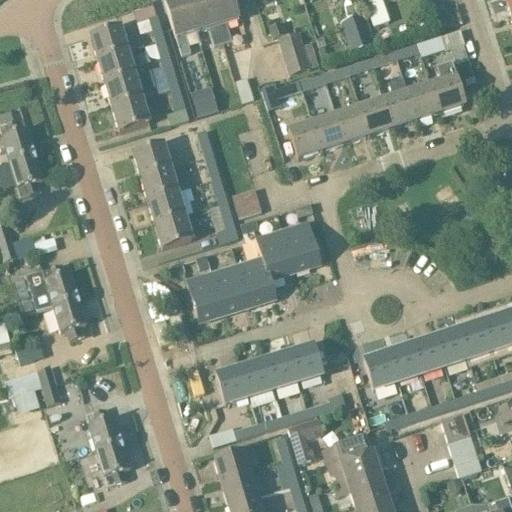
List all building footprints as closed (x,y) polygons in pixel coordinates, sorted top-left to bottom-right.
[(184,40),(196,36),(185,0),(178,0),(172,2),(171,0),(162,0),(164,5),(163,5),(175,42),(181,60),(190,57),(184,40)] [(185,0),(196,36),(208,32),(213,50),(222,48),(207,0),(185,0)] [(207,0),(222,48),(231,45),(225,27),(238,23),(230,0),(207,0)] [(511,0),(503,0),(510,20),(511,19),(511,0)] [(380,3),(366,8),(373,30),(387,25),(380,3)] [(146,21),(154,47),(164,44),(156,18),(146,21)] [(361,20),(341,27),(351,56),(371,49),(361,20)] [(444,20),(435,23),(438,32),(447,29),(444,20)] [(280,28),(269,32),(272,42),(283,38),(280,28)] [(97,64),(126,55),(119,31),(89,40),(97,64)] [(416,48),(420,58),(421,63),(445,56),(445,57),(464,51),(459,37),(440,43),(440,41),(416,48)] [(282,56),(301,50),(298,39),(278,45),(282,56)] [(164,44),(154,47),(161,71),(171,68),(164,44)] [(310,48),(301,51),(304,62),(308,73),(317,71),(310,48)] [(420,58),(416,48),(393,56),(396,65),(420,58)] [(285,68),(304,62),(301,51),(301,50),(282,56),(285,68)] [(97,64),(104,88),(134,79),(126,55),(97,64)] [(393,56),(369,64),(372,73),(396,65),(393,56)] [(285,68),(289,79),(308,73),(304,62),(285,68)] [(161,71),(169,95),(178,92),(171,68),(161,71)] [(429,88),(439,118),(463,110),(450,69),(436,74),(439,85),(429,88)] [(346,71),(322,79),(325,89),(349,81),(346,71)] [(104,88),(111,112),(141,103),(134,79),(104,88)] [(322,79),(298,87),(302,96),(325,89),(322,79)] [(241,108),(254,104),(247,82),(234,86),(241,108)] [(278,104),(302,96),(298,87),(275,94),(273,89),(261,92),(269,115),(280,112),(278,104)] [(429,88),(406,96),(415,125),(439,118),(429,88)] [(178,92),(169,95),(174,113),(184,110),(178,92)] [(406,96),(382,104),(392,133),(415,125),(406,96)] [(148,127),(141,103),(111,112),(118,136),(148,127)] [(213,104),(193,110),(197,122),(217,115),(213,104)] [(382,104),(359,111),(368,141),(392,133),(382,104)] [(359,111),(335,119),(345,148),(368,141),(359,111)] [(166,117),(169,130),(188,125),(184,112),(166,117)] [(335,119),(311,127),(321,156),(345,148),(335,119)] [(1,141),(8,167),(34,159),(26,133),(20,135),(17,125),(0,130),(0,137),(1,141)] [(297,164),(321,156),(311,127),(287,134),(297,164)] [(196,138),(204,162),(212,160),(205,136),(196,138)] [(140,182),(169,173),(162,148),(132,157),(140,182)] [(34,159),(8,167),(19,203),(39,197),(36,187),(42,185),(34,159)] [(212,160),(204,162),(211,186),(219,183),(212,160)] [(140,182),(147,205),(176,196),(169,173),(140,182)] [(211,186),(218,210),(227,207),(219,183),(211,186)] [(231,200),(235,212),(257,205),(254,194),(231,200)] [(147,205),(154,229),(184,220),(191,218),(188,205),(180,208),(176,196),(147,205)] [(257,205),(235,212),(238,223),(261,216),(257,205)] [(227,207),(218,210),(207,213),(218,249),(238,244),(227,207)] [(303,211),(305,219),(311,217),(308,209),(303,211)] [(187,232),(184,220),(154,229),(161,254),(197,243),(193,230),(187,232)] [(240,230),(242,238),(257,233),(254,225),(240,230)] [(0,229),(0,248),(12,245),(7,228),(0,229)] [(307,228),(284,235),(297,275),(319,268),(307,228)] [(256,244),(262,263),(265,274),(266,273),(269,284),(297,275),(284,235),(256,244)] [(12,245),(0,248),(0,252),(4,266),(17,262),(12,245)] [(205,261),(195,264),(198,274),(208,271),(205,261)] [(265,274),(262,263),(237,271),(249,311),(275,303),(269,284),(266,273),(265,274)] [(52,311),(77,304),(69,277),(63,279),(61,270),(41,275),(52,311)] [(237,271),(212,279),(224,319),(249,311),(237,271)] [(198,326),(224,319),(212,279),(186,286),(198,326)] [(85,330),(77,304),(52,311),(60,337),(66,335),(69,345),(82,341),(79,331),(85,330)] [(511,341),(505,319),(481,327),(491,356),(511,349),(511,341)] [(481,327),(457,334),(467,364),(491,356),(481,327)] [(457,334),(434,342),(444,372),(467,364),(457,334)] [(434,342),(410,350),(420,379),(444,372),(434,342)] [(313,350),(288,357),(297,387),(322,380),(313,350)] [(410,350),(387,358),(396,387),(420,379),(410,350)] [(288,357),(264,365),(273,395),(297,387),(288,357)] [(372,395),(396,387),(387,358),(363,365),(372,395)] [(264,365),(240,372),(249,402),(273,395),(264,365)] [(224,410),(249,402),(240,372),(215,380),(224,410)] [(23,382),(27,397),(54,389),(49,374),(23,382)] [(511,383),(500,388),(502,396),(511,393),(511,383)] [(65,385),(54,389),(27,397),(16,400),(22,419),(35,415),(60,407),(61,410),(72,407),(65,385)] [(500,388),(476,395),(479,404),(502,396),(500,388)] [(476,395),(453,403),(456,412),(479,404),(476,395)] [(453,403),(430,411),(433,419),(456,412),(453,403)] [(331,416),(329,407),(313,412),(316,420),(331,416)] [(430,411),(407,418),(409,427),(433,419),(430,411)] [(511,412),(499,417),(502,427),(511,423),(511,412)] [(95,456),(121,448),(113,422),(107,423),(104,414),(85,419),(95,456)] [(308,423),(305,414),(289,419),(292,428),(308,423)] [(439,425),(447,447),(469,440),(462,417),(439,425)] [(407,418),(383,426),(386,435),(409,427),(407,418)] [(284,430),(281,421),(266,426),(268,435),(284,430)] [(317,424),(287,433),(297,468),(311,464),(310,461),(311,460),(310,455),(308,456),(304,443),(307,442),(309,446),(319,442),(318,438),(321,437),(317,424)] [(260,437),(258,429),(242,433),(245,442),(260,437)] [(337,491),(346,488),(387,475),(379,451),(370,454),(365,439),(321,454),(330,479),(333,478),(337,491)] [(469,441),(447,448),(451,459),(473,452),(469,441)] [(283,443),(274,446),(279,462),(288,459),(283,443)] [(129,474),(121,448),(95,456),(106,492),(126,485),(123,476),(129,474)] [(473,452),(451,459),(454,471),(477,463),(473,452)] [(220,487),(251,478),(244,455),(213,464),(220,487)] [(477,463),(454,471),(458,482),(480,475),(477,463)] [(511,470),(502,467),(509,490),(511,486),(511,470)] [(297,489),(292,473),(283,476),(288,492),(297,489)] [(350,498),(354,511),(394,498),(387,475),(346,488),(337,491),(334,492),(337,502),(350,498)] [(220,487),(227,510),(258,501),(251,478),(220,487)] [(301,505),(297,489),(288,492),(293,508),(301,505)] [(399,511),(394,498),(354,511),(399,511)] [(511,511),(511,500),(487,508),(488,511),(511,511)] [(227,510),(227,511),(260,511),(258,501),(227,510)]
